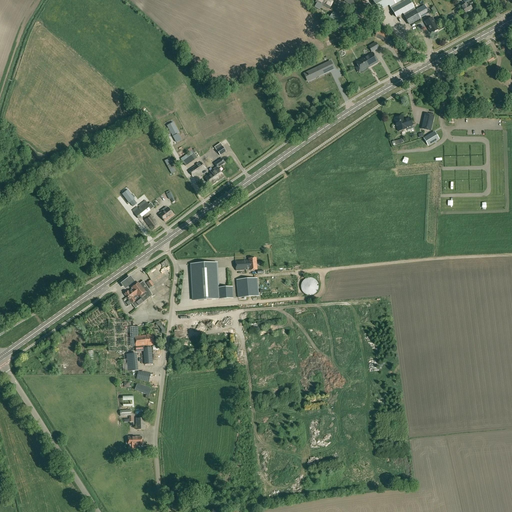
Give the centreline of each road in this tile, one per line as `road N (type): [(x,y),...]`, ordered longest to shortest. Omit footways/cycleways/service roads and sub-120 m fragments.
road 1 (secondary): [(161,243),(355,108),(511,21)]
road 2 (unclassified): [(160,511),(157,414),(176,270),(161,243)]
road 3 (secondary): [(0,357),(161,243)]
road 4 (unclassified): [(98,511),(0,360)]
